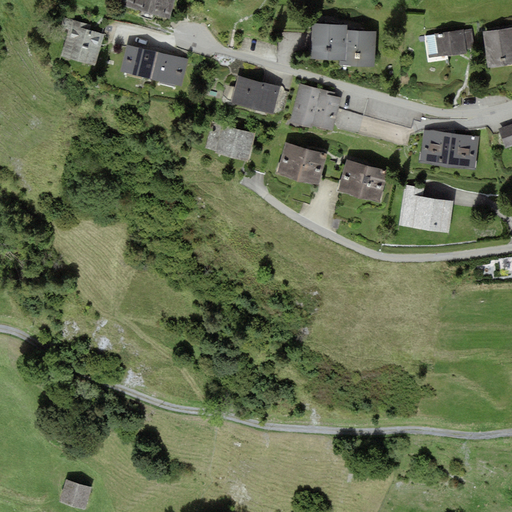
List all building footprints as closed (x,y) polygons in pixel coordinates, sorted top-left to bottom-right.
[(127,0),(126,6),(167,19),(173,0),(127,0)] [(86,25),(66,19),(63,29),(70,31),(63,55),(96,65),(104,37),(85,31),(86,25)] [(348,25),(313,23),(311,58),(346,60),(348,25)] [(511,28),(484,32),(489,69),(511,65),(511,28)] [(376,32),(348,30),(346,64),(374,65),(376,32)] [(465,30),(426,37),(430,57),(468,50),(465,30)] [(187,62),(127,47),(121,72),(180,87),(187,62)] [(280,87),(238,76),(231,105),(272,115),(280,87)] [(342,93),(301,84),(292,121),(333,130),(342,93)] [(411,128),(339,109),(334,127),(406,146),(411,128)] [(511,145),(511,123),(498,129),(506,148),(511,145)] [(255,134),(222,126),(215,154),(248,162),(255,134)] [(479,136),(425,129),(421,161),(475,168),(479,136)] [(326,153),(286,143),(278,176),(318,186),(326,153)] [(387,170),(347,159),(338,191),(379,202),(387,170)] [(423,189),(406,186),(399,225),(449,233),(454,203),(421,198),(423,189)] [(93,490),(65,480),(57,501),(85,511),(93,490)]
